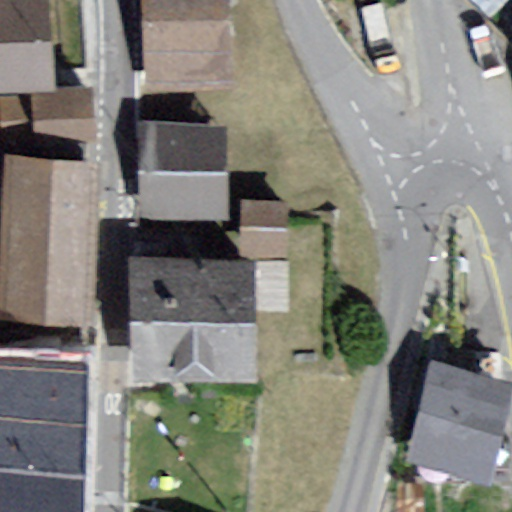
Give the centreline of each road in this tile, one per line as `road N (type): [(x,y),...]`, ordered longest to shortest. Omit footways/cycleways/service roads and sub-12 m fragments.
road 1 (residential): [(112,0),(118,94),(108,511)]
road 2 (residential): [(347,511),(394,342),(406,257),(391,168)]
road 3 (residential): [(391,168),(299,0)]
road 4 (residential): [(391,168),(427,151),(466,158),(511,241)]
